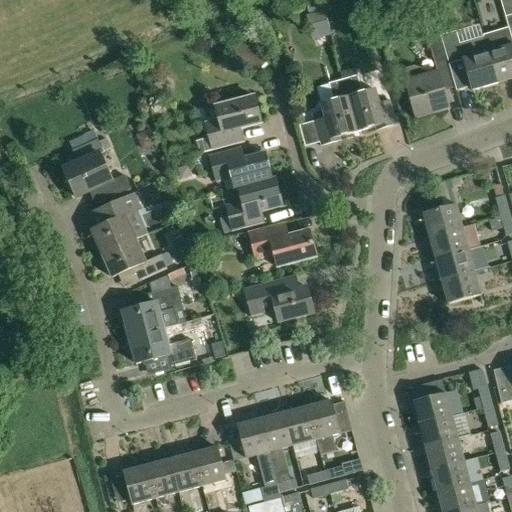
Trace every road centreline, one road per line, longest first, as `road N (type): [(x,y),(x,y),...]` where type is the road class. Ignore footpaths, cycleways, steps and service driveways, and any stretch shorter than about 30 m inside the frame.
road 1 (residential): [(369,358),(122,420),(93,310),(39,197)]
road 2 (residential): [(383,212),(306,198),(272,76)]
road 3 (residential): [(383,212),(399,172),(419,157),(511,125)]
road 4 (residential): [(371,388),(493,357),(511,341)]
road 5 (residential): [(369,358),(383,212)]
road 6 (residential): [(402,511),(371,388)]
